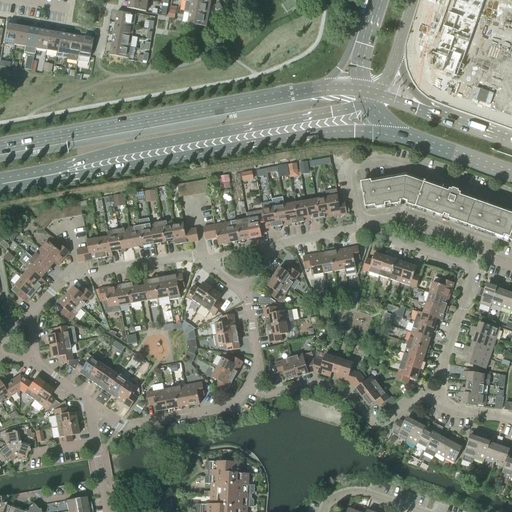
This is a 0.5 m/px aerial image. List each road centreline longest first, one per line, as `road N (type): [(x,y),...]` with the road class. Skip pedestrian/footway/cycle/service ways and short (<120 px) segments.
road 1 (secondary): [(14,184),(330,130),(394,134)]
road 2 (secondary): [(14,184),(130,148),(364,102)]
road 3 (secondary): [(322,88),(0,149)]
road 4 (unclassified): [(358,220),(349,173),(399,166),(511,205)]
road 5 (residential): [(424,402),(378,429),(348,395),(317,383),(246,396)]
road 6 (residential): [(511,265),(492,258),(483,243),(403,216),(358,220)]
road 7 (residential): [(95,407),(123,426),(234,407),(246,396)]
road 8 (residential): [(470,268),(424,402)]
road 9 (unclassified): [(248,288),(276,244),(358,228)]
road 10 (unclassified): [(73,272),(203,251)]
road 11 (secondary): [(394,134),(511,174)]
